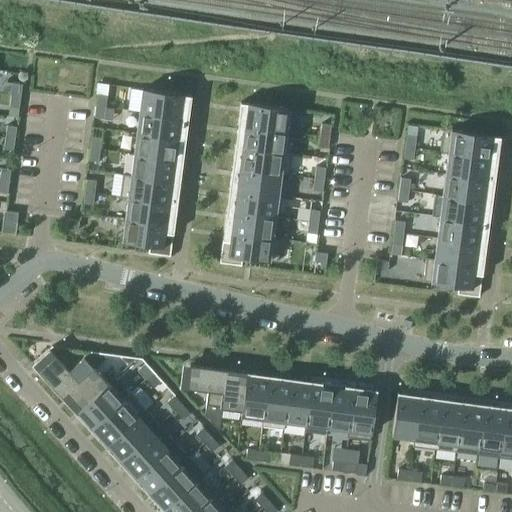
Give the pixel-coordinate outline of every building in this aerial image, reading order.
[(12,83),(10,95),(20,96),(21,84),(12,83)] [(142,89),(139,112),(180,117),(183,96),(183,95),(142,89)] [(97,94),(95,106),(105,107),(107,95),(97,94)] [(20,96),(10,95),(8,107),(18,108),(20,96)] [(247,105),(244,126),(285,131),(288,109),(247,103),(247,105)] [(105,107),(95,106),(94,118),(103,119),(105,107)] [(139,112),(136,133),(177,139),(180,117),(139,112)] [(320,124),(319,136),(329,137),(330,125),(320,124)] [(6,126),(4,138),(14,139),(16,127),(6,126)] [(244,126),(241,147),(282,153),(283,152),(285,131),(244,126)] [(439,153),(447,154),(447,153),(489,158),(492,137),(492,136),(442,129),(439,153)] [(136,133),(133,154),(174,160),(177,139),(136,133)] [(405,135),(404,147),(414,148),(415,136),(405,135)] [(329,137),(319,136),(317,148),(327,149),(329,137)] [(91,137),(89,149),(99,150),(101,138),(91,137)] [(14,139),(4,138),(3,149),(13,151),(14,139)] [(241,147),(238,169),(280,174),(279,175),(288,176),(291,153),(283,152),(282,153),(241,147)] [(414,148),(404,147),(402,159),(412,160),(414,148)] [(99,150),(89,149),(88,161),(98,162),(99,150)] [(447,154),(445,174),(486,180),(489,158),(447,153),(447,154)] [(133,154),(130,175),(130,176),(172,181),(174,160),(133,154)] [(315,167),(313,179),(323,180),(325,168),(315,167)] [(0,168),(0,169),(0,180),(8,182),(10,170),(0,168)] [(238,169),(235,190),(277,195),(279,175),(280,174),(238,169)] [(119,197),(127,198),(127,197),(169,203),(172,181),(130,176),(130,175),(122,174),(119,197)] [(445,174),(442,196),(483,201),(486,180),(445,174)] [(400,178),(398,190),(408,191),(410,179),(400,178)] [(323,180),(313,179),(312,190),(321,192),(323,180)] [(8,182),(0,180),(0,192),(7,193),(8,182)] [(86,180),(84,192),(94,193),(95,181),(86,180)] [(235,190),(233,211),(274,217),(277,195),(235,190)] [(408,191),(398,190),(397,201),(406,203),(408,191)] [(94,193),(84,192),(82,203),(92,205),(94,193)] [(442,196),(439,217),(480,222),(483,201),(442,196)] [(127,198),(124,219),(166,224),(169,203),(127,197),(127,198)] [(309,209),(308,221),(317,223),(319,211),(309,209)] [(4,221),(16,223),(18,213),(6,211),(4,221)] [(233,211),(230,233),(271,238),(271,237),(274,217),(233,211)] [(439,217),(436,238),(478,244),(480,222),(439,217)] [(65,229),(77,231),(79,221),(67,219),(65,229)] [(166,224),(124,219),(121,241),(148,245),(147,253),(169,256),(172,233),(165,232),(166,224)] [(317,223),(308,221),(306,233),(316,234),(317,223)] [(394,221),(393,233),(402,234),(404,222),(394,221)] [(271,238),(230,233),(229,240),(222,239),(218,262),(240,265),(241,257),(276,262),(280,239),(271,237),(271,238)] [(402,234),(393,233),(391,244),(401,246),(402,234)] [(436,238),(434,259),(433,260),(475,265),(478,244),(436,238)] [(313,262),(325,264),(327,254),(315,252),(313,262)] [(433,260),(434,259),(425,258),(422,281),(457,286),(456,294),(478,297),(481,274),(474,273),(475,265),(433,260)] [(387,262),(375,261),(374,270),(386,272),(387,262)] [(36,370),(60,397),(93,368),(93,367),(92,367),(83,357),(68,370),(49,349),(48,350),(53,355),(36,370)] [(137,371),(145,379),(152,373),(144,364),(137,371)] [(219,408),(220,408),(225,370),(189,365),(186,387),(179,386),(178,387),(207,391),(206,405),(219,407),(219,408)] [(76,411),(76,412),(80,409),(108,384),(106,382),(93,368),(60,397),(61,398),(63,397),(67,393),(80,408),(76,411)] [(221,409),(240,411),(241,411),(246,375),(226,372),(226,370),(225,370),(220,408),(221,409)] [(152,373),(145,379),(153,388),(160,382),(152,373)] [(240,416),(262,419),(268,377),(246,375),(241,411),(240,411),(240,416)] [(289,380),(268,377),(262,419),(261,427),(283,430),(284,422),(289,380)] [(284,422),(304,425),(305,425),(311,383),(289,380),(284,422)] [(326,435),(327,428),(326,427),(332,384),(320,382),(320,384),(311,383),(305,425),(304,425),(303,432),(304,432),(326,435)] [(76,412),(91,428),(95,425),(122,400),(108,384),(80,409),(76,412)] [(327,428),(347,430),(348,430),(353,389),(344,388),(345,385),(332,384),(326,427),(327,428)] [(348,430),(347,430),(346,437),(369,440),(376,390),(375,390),(375,392),(366,391),(353,389),(348,430)] [(412,439),(413,439),(419,397),(406,396),(398,395),(398,393),(397,392),(391,436),(412,439)] [(166,402),(174,411),(182,404),(174,396),(166,402)] [(434,449),(435,442),(440,400),(419,397),(413,439),(412,446),(434,449)] [(91,428),(105,444),(109,441),(137,416),(122,400),(95,425),(91,428)] [(434,449),(454,452),(455,445),(456,445),(462,403),(440,400),(435,442),(434,449)] [(454,452),(477,455),(483,406),(462,403),(456,445),(455,445),(454,452)] [(182,404),(174,411),(182,420),(190,413),(182,404)] [(205,405),(204,413),(204,414),(219,430),(221,409),(220,408),(219,408),(219,407),(206,405),(205,405)] [(477,455),(498,458),(504,409),(483,406),(477,455)] [(498,458),(511,459),(511,409),(504,409),(498,458)] [(105,444),(120,460),(124,457),(151,432),(137,416),(109,441),(105,444)] [(195,434),(203,443),(210,437),(202,428),(195,434)] [(120,460),(134,476),(138,473),(166,448),(151,432),(124,457),(120,460)] [(210,437),(203,443),(211,452),(218,446),(210,437)] [(134,476),(149,492),(153,489),(180,464),(166,448),(138,473),(134,476)] [(245,459),(257,460),(258,450),(246,449),(245,459)] [(258,450),(257,460),(269,462),(270,452),(258,450)] [(288,464),(300,466),(301,456),(289,454),(288,464)] [(301,456),(300,466),(312,468),(313,458),(301,456)] [(224,466),(232,475),(239,469),(231,460),(224,466)] [(331,470),(343,472),(344,462),(332,460),(331,470)] [(344,462),(343,472),(354,473),(356,463),(344,462)] [(149,492),(163,508),(167,505),(195,480),(194,479),(184,468),(180,464),(153,489),(149,492)] [(239,469),(232,475),(240,484),(247,478),(239,469)] [(396,479),(408,480),(409,470),(397,469),(396,479)] [(409,470),(408,480),(420,482),(421,472),(409,470)] [(163,508),(166,511),(191,511),(214,492),(199,475),(194,479),(195,480),(167,505),(163,508)] [(439,484),(451,486),(452,476),(440,475),(439,484)] [(452,476),(451,486),(463,488),(464,478),(452,476)] [(482,490),(494,492),(495,482),(483,480),(482,490)] [(495,482),(494,492),(505,493),(507,483),(495,482)] [(224,511),(228,509),(214,492),(191,511),(224,511)] [(253,499),(261,508),(269,501),(261,492),(253,499)] [(269,501),(261,508),(264,511),(274,511),(277,510),(269,501)]
